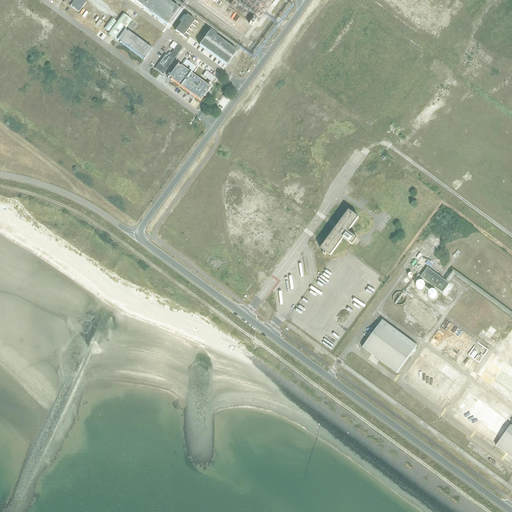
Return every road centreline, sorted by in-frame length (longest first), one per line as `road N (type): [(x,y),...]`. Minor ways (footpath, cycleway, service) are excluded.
road 1 (unclassified): [(511,511),(245,316)]
road 2 (unclassified): [(138,233),(308,0)]
road 3 (unclassified): [(245,316),(365,149)]
road 4 (unknown): [(296,76),(359,0),(436,54)]
road 5 (track): [(365,149),(384,142),(511,235)]
road 6 (unclassified): [(138,233),(48,185),(0,173)]
road 7 (unknown): [(341,110),(315,151),(322,180),(361,125)]
road 8 (unclassified): [(245,316),(138,233)]
road 9 (unknown): [(296,76),(190,0)]
